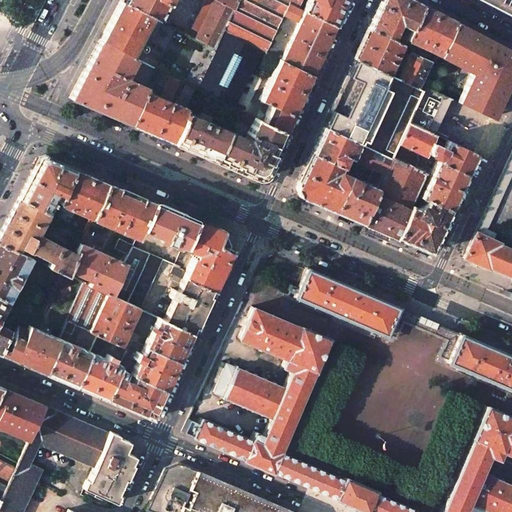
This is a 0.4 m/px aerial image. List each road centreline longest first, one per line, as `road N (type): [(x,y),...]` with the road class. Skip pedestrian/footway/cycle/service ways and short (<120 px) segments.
road 1 (primary): [(3,116),(256,224)]
road 2 (residential): [(256,224),(360,0)]
road 3 (residential): [(158,439),(256,224)]
road 4 (residential): [(408,289),(434,278),(511,109)]
road 5 (unclassified): [(329,511),(158,439)]
road 6 (unclassified): [(158,439),(0,368)]
road 7 (primary): [(256,224),(408,289)]
road 8 (primary): [(58,1),(3,116)]
